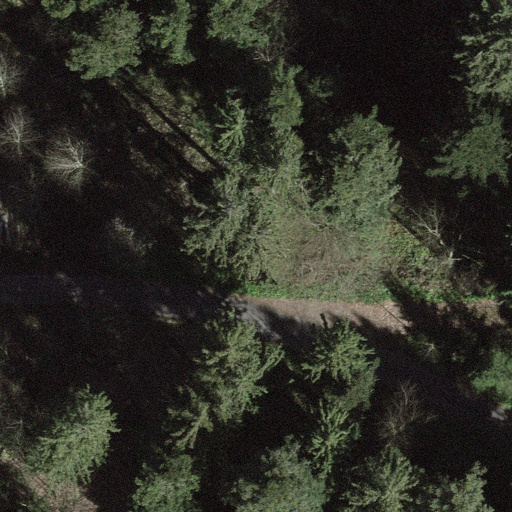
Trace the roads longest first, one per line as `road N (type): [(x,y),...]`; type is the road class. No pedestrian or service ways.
road 1 (unclassified): [(0,292),(141,295),(247,319),(370,364),(511,442)]
road 2 (track): [(247,319),(511,311)]
